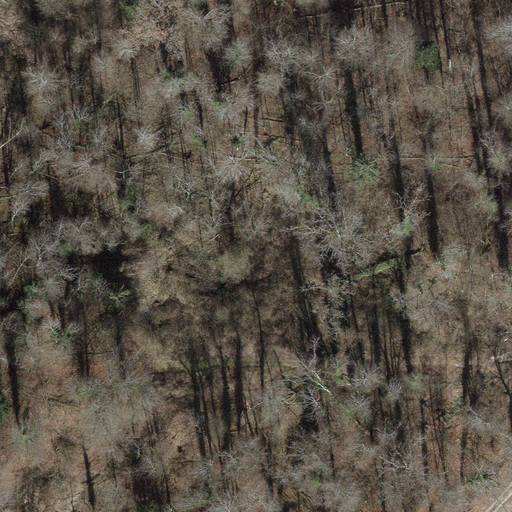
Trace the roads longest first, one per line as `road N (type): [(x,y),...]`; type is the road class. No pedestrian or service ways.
road 1 (track): [(511,347),(129,372),(39,370),(0,352)]
road 2 (track): [(0,5),(60,82),(139,109),(154,126),(161,219),(129,372)]
road 3 (track): [(313,364),(86,458),(42,511)]
